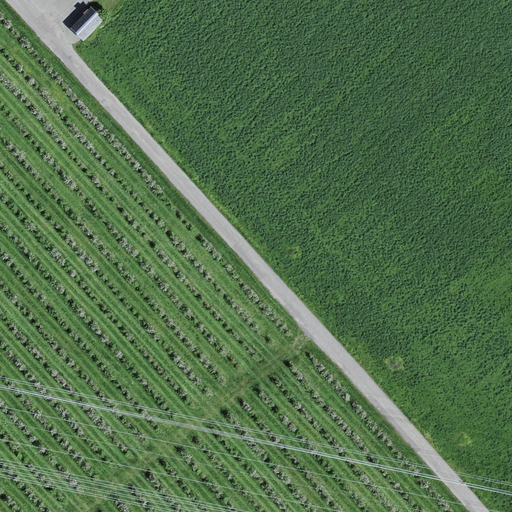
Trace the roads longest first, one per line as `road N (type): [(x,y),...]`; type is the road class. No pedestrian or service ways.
road 1 (unclassified): [(17,0),(478,511)]
road 2 (track): [(316,329),(75,511)]
